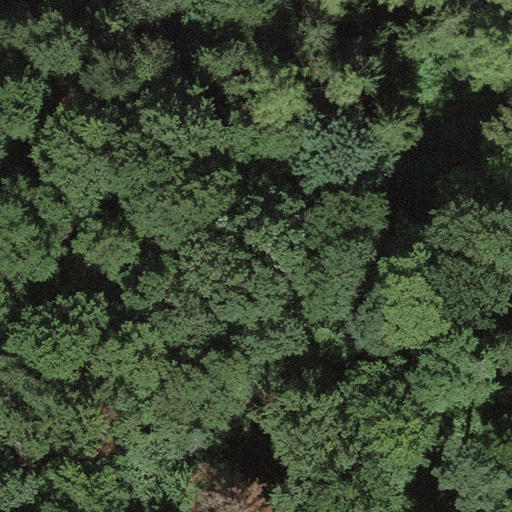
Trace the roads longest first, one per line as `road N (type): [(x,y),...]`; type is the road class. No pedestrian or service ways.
road 1 (track): [(0,307),(160,219),(511,91)]
road 2 (track): [(452,114),(302,106),(0,153)]
